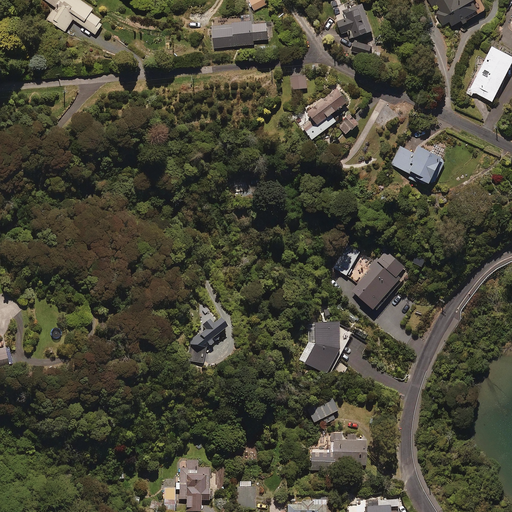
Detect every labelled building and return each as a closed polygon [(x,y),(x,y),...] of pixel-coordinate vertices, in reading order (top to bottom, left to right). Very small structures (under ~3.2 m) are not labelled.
[(95,35),(102,25),(98,23),(101,19),(91,13),(93,9),(80,0),(44,0),(55,7),(46,19),(65,32),(73,20),(95,35)] [(267,5),(264,0),(250,0),(249,0),(254,11),(267,5)] [(427,0),(442,27),(450,22),(452,27),(462,22),(463,23),(488,10),(483,0),(427,0)] [(343,5),(334,8),(338,17),(336,18),(341,34),(348,31),(351,40),(373,32),(362,3),(344,10),(343,5)] [(267,23),(253,24),(253,22),(212,26),(214,48),(254,45),(254,41),(268,40),(267,23)] [(372,46),(354,42),(352,52),(369,56),(372,46)] [(511,65),(511,57),(492,47),(468,93),(471,96),(475,93),(492,102),(511,65)] [(307,89),(306,72),(291,73),(292,90),(307,89)] [(312,141),(336,122),(332,117),(337,113),(324,95),(294,117),(312,141)] [(359,124),(350,113),(337,123),(346,135),(359,124)] [(415,154),(400,146),(391,165),(411,175),(409,179),(418,183),(419,180),(430,185),(442,159),(418,147),(415,154)] [(361,251),(348,244),(334,268),(347,275),(361,251)] [(405,268),(385,250),(369,268),(371,269),(352,291),(374,310),(400,280),(397,278),(405,268)] [(207,346),(208,348),(214,345),(211,341),(227,330),(219,320),(213,324),(211,320),(201,326),(204,330),(191,340),(187,361),(203,364),(207,346)] [(340,321),(307,324),(308,342),(297,361),(340,385),(351,365),(339,358),(354,332),(340,324),(340,321)] [(10,348),(0,349),(0,367),(12,365),(10,348)] [(338,412),(331,395),(306,406),(314,423),(323,419),(325,424),(335,419),(333,414),(338,412)] [(336,472),(336,467),(366,468),(367,440),(356,440),(356,434),(348,434),(348,440),(342,439),(342,433),(330,433),(330,452),(309,452),(309,472),(336,472)] [(201,511),(201,502),(211,502),(210,469),(198,469),(197,460),(179,460),(179,484),(176,484),(176,491),(179,490),(180,500),(186,500),(186,511),(201,511)] [(226,465),(215,466),(217,496),(227,495),(226,465)] [(113,473),(114,480),(124,480),(124,472),(113,473)] [(256,487),(252,487),(252,481),(240,481),(240,488),(236,488),(237,510),(256,510),(256,487)] [(175,488),(164,489),(165,510),(175,510),(175,488)] [(398,511),(398,502),(380,502),(380,497),(348,498),(348,511),(398,511)] [(325,511),(326,502),(287,502),(287,511),(325,511)]
